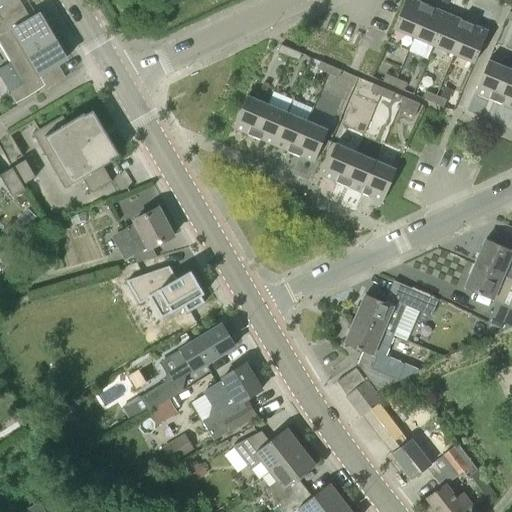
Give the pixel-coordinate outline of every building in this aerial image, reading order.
[(0,0),(0,20),(24,6),(20,0),(0,0)] [(414,37),(428,5),(416,0),(405,0),(394,28),(414,37)] [(448,13),(428,5),(414,37),(434,45),(448,13)] [(24,6),(0,20),(0,43),(11,61),(52,37),(38,14),(31,18),(24,6)] [(448,13),(434,45),(454,54),(468,22),(448,13)] [(468,22),(454,54),(475,62),(488,30),(468,22)] [(52,37),(11,61),(24,84),(10,92),(18,105),(66,77),(59,65),(66,60),(52,37)] [(288,56),(292,49),(281,44),(278,52),(288,56)] [(292,49),(288,56),(299,61),(302,53),(292,49)] [(496,101),(509,69),(489,60),(475,92),(496,101)] [(328,73),(331,66),(321,61),(318,68),(328,73)] [(331,66),(328,73),(339,77),(342,70),(331,66)] [(511,69),(509,69),(496,101),(511,107),(511,69)] [(394,85),(397,78),(386,74),(383,81),(394,85)] [(397,78),(394,85),(404,90),(407,83),(397,78)] [(381,95),(384,88),(373,83),(370,91),(381,95)] [(384,88),(381,95),(391,100),(394,92),(384,88)] [(433,102),(436,95),(426,90),(423,98),(433,102)] [(254,136),(268,104),(247,95),(234,127),(254,136)] [(436,95),(433,102),(444,107),(447,99),(436,95)] [(420,103),(404,96),(398,109),(415,116),(420,103)] [(288,112),(268,104),(254,136),(274,145),(288,112)] [(93,111),(86,115),(84,113),(67,123),(63,115),(33,133),(65,188),(83,178),(92,193),(113,181),(104,166),(113,161),(111,158),(118,154),(93,111)] [(294,153),(308,121),(288,112),(274,145),(294,153)] [(308,121),(294,153),(315,162),(328,130),(308,121)] [(343,184),(356,152),(335,143),(322,175),(343,184)] [(356,152),(343,184),(362,192),(376,160),(356,152)] [(13,167),(23,184),(36,177),(26,159),(13,167)] [(376,160),(362,192),(383,201),(397,169),(376,160)] [(25,188),(23,184),(13,167),(0,174),(0,175),(12,196),(25,188)] [(28,208),(19,217),(28,225),(37,216),(28,208)] [(173,236),(159,208),(135,221),(136,223),(127,228),(113,235),(126,259),(148,247),(149,249),(173,236)] [(476,263),(511,278),(511,249),(486,239),(476,263)] [(511,278),(476,263),(465,288),(497,301),(488,322),(506,330),(511,326),(511,278)] [(141,303),(151,298),(161,317),(188,303),(192,309),(207,300),(194,277),(191,279),(188,273),(177,279),(170,266),(127,279),(141,303)] [(439,299),(406,285),(398,302),(432,316),(439,299)] [(355,319),(394,335),(404,310),(365,294),(355,319)] [(394,335),(355,319),(345,343),(364,351),(359,364),(378,390),(423,369),(389,355),(397,336),(394,335)] [(172,360),(176,368),(188,361),(194,371),(235,346),(228,334),(231,333),(226,324),(223,326),(221,324),(181,349),(181,350),(172,356),(172,360)] [(191,402),(201,418),(214,440),(256,415),(246,399),(261,390),(246,364),(222,378),(223,380),(205,391),(207,393),(191,402)] [(379,403),(381,401),(366,380),(357,367),(338,382),(363,415),(379,403)] [(150,411),(170,399),(179,393),(170,379),(165,383),(141,397),(150,411)] [(389,396),(381,401),(379,403),(363,415),(387,447),(403,435),(396,425),(405,418),(389,396)] [(76,419),(66,403),(52,412),(61,428),(76,419)] [(270,471),(301,446),(287,428),(270,441),(262,431),(233,446),(251,469),(259,480),(270,471)] [(174,440),(163,446),(173,462),(195,449),(186,433),(179,437),(174,440)] [(433,478),(460,458),(453,448),(430,466),(410,439),(392,453),(412,479),(426,468),(433,478)] [(458,444),(453,448),(460,458),(466,454),(458,444)] [(301,446),(270,471),(277,481),(266,489),(280,507),(305,487),(298,478),(315,465),(301,446)] [(484,494),(491,488),(466,454),(460,458),(468,468),(467,469),(472,475),(470,476),(484,494)] [(460,458),(433,478),(440,487),(426,498),(436,511),(461,511),(471,505),(461,493),(455,498),(445,485),(467,469),(468,468),(460,458)] [(187,471),(194,482),(208,474),(201,463),(187,471)] [(305,487),(280,507),(284,511),(293,511),(299,508),(301,511),(330,511),(344,502),(330,483),(313,496),(305,487)] [(41,502),(21,511),(59,511),(55,503),(44,508),(41,502)] [(351,511),(344,502),(330,511),(351,511)]
